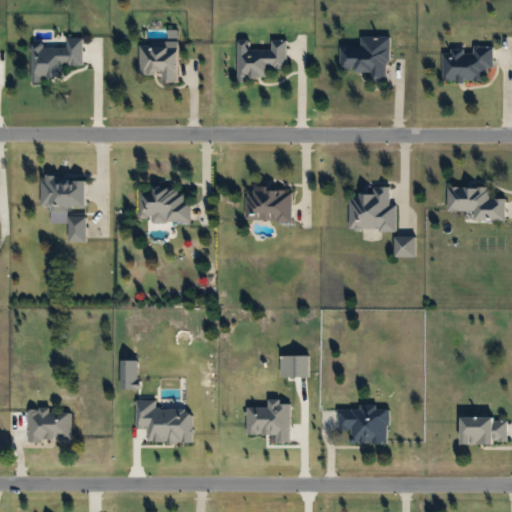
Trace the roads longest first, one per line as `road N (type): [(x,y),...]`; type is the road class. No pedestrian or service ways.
road 1 (residential): [(0,481),(511,484)]
road 2 (residential): [(0,134),(511,134)]
